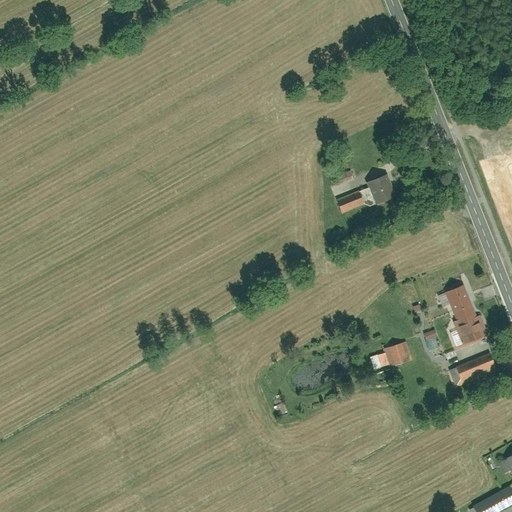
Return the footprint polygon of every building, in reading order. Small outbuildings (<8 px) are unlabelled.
[(333,177),(337,186),(352,181),(348,172),(333,177)] [(367,183),(376,205),(397,196),(389,174),(367,183)] [(342,215),(364,206),(359,193),(337,202),(342,215)] [(441,293),(462,345),(484,336),(464,284),(441,293)] [(434,338),(438,336),(434,329),(425,333),(430,345),(436,342),(434,338)] [(390,349),(396,367),(414,361),(407,343),(390,349)] [(379,354),(371,356),(373,368),(381,366),(379,354)] [(448,370),(455,389),(498,373),(490,354),(448,370)] [(400,379),(396,367),(377,373),(376,373),(381,386),(400,379)] [(473,507),(475,511),(505,511),(511,508),(511,489),(510,486),(473,507)]
